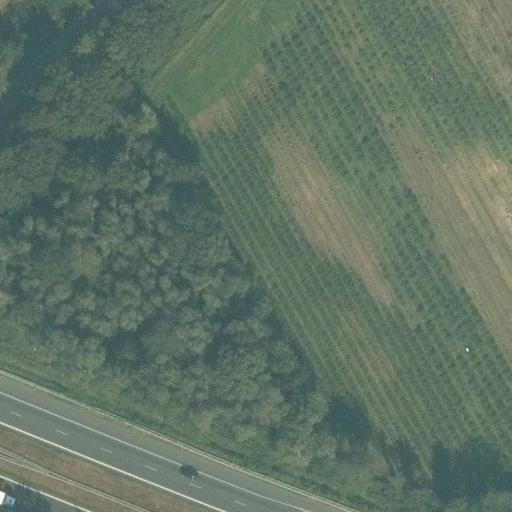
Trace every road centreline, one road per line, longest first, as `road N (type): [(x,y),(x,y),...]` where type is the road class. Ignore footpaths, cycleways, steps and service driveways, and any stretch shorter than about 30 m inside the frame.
road 1 (motorway): [(260,511),(0,402)]
road 2 (tertiary): [(0,106),(113,0)]
